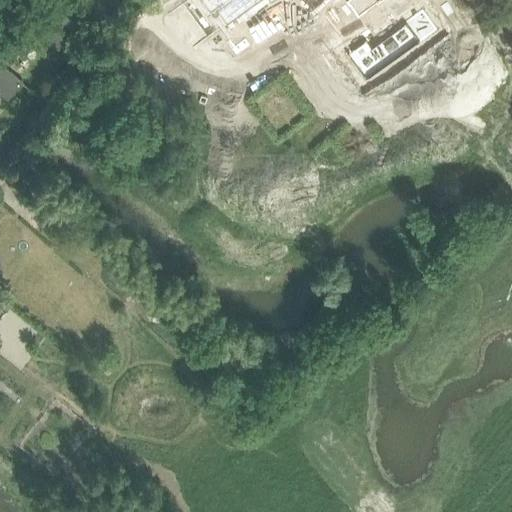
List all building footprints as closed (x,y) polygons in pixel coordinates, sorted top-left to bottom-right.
[(74,28),(37,0),(29,0),(19,14),(60,46),(74,28)] [(210,0),(211,1),(204,6),(221,28),(228,23),(237,34),(271,9),(275,15),(294,0),(210,0)] [(373,0),(356,13),(368,29),(406,0),(373,0)] [(0,62),(0,91),(7,97),(22,81),(0,63),(0,62)] [(27,157),(8,176),(19,188),(39,168),(27,157)] [(28,334),(63,363),(102,315),(67,286),(28,334)] [(151,305),(160,297),(152,289),(144,296),(144,297),(139,301),(147,310),(152,305),(151,305)]
